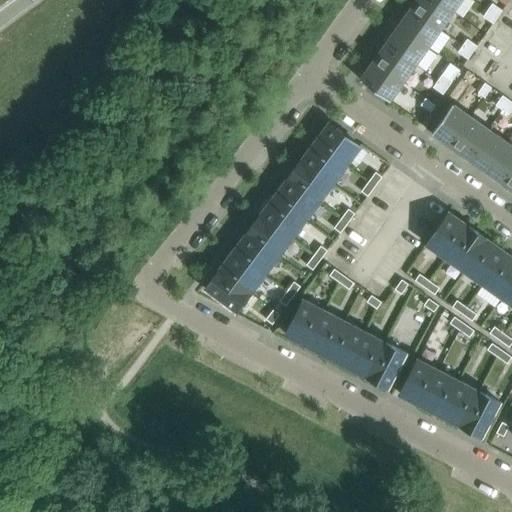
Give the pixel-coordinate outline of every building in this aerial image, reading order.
[(453,11),(437,0),(415,0),(410,8),(440,29),(453,11)] [(460,0),(437,0),(453,11),(460,0)] [(487,9),(497,16),(502,10),(492,3),(487,9)] [(440,29),(410,8),(398,26),(428,47),(440,29)] [(487,9),(483,16),(492,23),(497,16),(487,9)] [(385,43),(415,64),(428,47),(398,26),(385,43)] [(462,45),(472,52),(477,45),(467,38),(462,45)] [(385,43),(372,61),(402,82),(415,64),(385,43)] [(472,52),(462,45),(457,51),(467,58),(472,52)] [(390,100),(402,82),(372,61),(360,79),(390,100)] [(442,73),(437,80),(447,87),(452,80),(442,73)] [(437,80),(433,86),(443,93),(447,87),(437,80)] [(484,82),(477,92),(484,97),(491,87),(484,82)] [(502,109),(509,99),(502,94),(495,104),(502,109)] [(420,104),(430,111),(435,104),(425,97),(420,104)] [(511,101),(509,99),(502,109),(508,114),(511,108),(511,101)] [(449,145),(470,115),(452,103),(431,132),(449,145)] [(449,145),(467,158),(488,128),(470,115),(449,145)] [(315,141),(346,164),(360,145),(329,122),(315,141)] [(506,140),(488,128),(467,158),(485,170),(506,140)] [(511,144),(506,140),(485,170),(503,183),(511,169),(511,144)] [(315,141),(301,159),(332,182),(346,164),(315,141)] [(318,201),(332,182),(301,159),(287,177),(318,201)] [(511,189),(511,169),(503,183),(511,189)] [(375,171),(368,181),(374,186),(382,176),(375,171)] [(287,177),(274,196),(304,219),(318,201),(287,177)] [(374,186),(368,181),(361,191),(367,195),(374,186)] [(291,237),(304,219),(274,196),(260,214),(291,237)] [(341,218),(347,223),(354,213),(348,208),(341,218)] [(445,257),(467,225),(448,212),(426,243),(445,257)] [(260,214),(246,233),(277,256),(291,237),(260,214)] [(347,223),(341,218),(333,227),(340,232),(347,223)] [(464,270),(486,238),(467,225),(445,257),(464,270)] [(246,233),(232,251),(263,274),(277,256),(246,233)] [(505,252),(486,238),(464,270),(483,283),(505,252)] [(313,255),(320,259),(327,250),(320,245),(313,255)] [(232,251),(218,270),(249,293),(263,274),(232,251)] [(511,281),(511,256),(505,252),(483,283),(501,297),(511,281)] [(320,259),(313,255),(306,264),(312,269),(320,259)] [(329,275),(339,282),(344,275),(334,268),(329,275)] [(236,311),(249,293),(218,270),(205,288),(236,311)] [(414,280),(424,287),(429,280),(419,273),(414,280)] [(344,275),(339,282),(349,289),(353,282),(344,275)] [(401,279),(394,289),(401,293),(408,283),(401,279)] [(439,287),(429,280),(424,287),(434,294),(439,287)] [(286,291),(293,295),(300,286),(293,281),(286,291)] [(511,304),(511,281),(501,297),(511,304)] [(293,295),(286,291),(279,300),(285,305),(293,295)] [(371,294),(366,301),(376,308),(381,301),(371,294)] [(438,305),(428,298),(423,304),(433,311),(438,305)] [(285,333),(305,344),(323,310),(303,299),(285,333)] [(452,306),(461,313),(466,306),(456,300),(452,306)] [(476,313),(466,306),(461,313),(471,320),(476,313)] [(273,309),(265,319),(272,324),(279,314),(273,309)] [(323,310),(305,344),(326,355),(344,321),(323,310)] [(449,323),(459,329),(464,323),(454,316),(449,323)] [(344,321),(326,355),(346,365),(364,331),(344,321)] [(474,330),(464,323),(459,329),(469,336),(474,330)] [(499,339),(503,333),(494,326),(489,333),(499,339)] [(346,365),(367,376),(385,342),(364,331),(346,365)] [(511,338),(503,333),(499,339),(509,346),(511,341),(511,338)] [(385,342),(367,376),(388,387),(405,353),(385,342)] [(487,349),(497,356),(501,349),(491,342),(487,349)] [(501,349),(497,356),(506,363),(511,356),(501,349)] [(420,404),(438,370),(417,359),(399,393),(420,404)] [(420,404),(440,415),(458,380),(438,370),(420,404)] [(440,415),(461,425),(479,391),(458,380),(440,415)] [(499,402),(479,391),(461,425),(482,436),(499,402)] [(501,421),(496,432),(503,436),(509,425),(501,421)]
